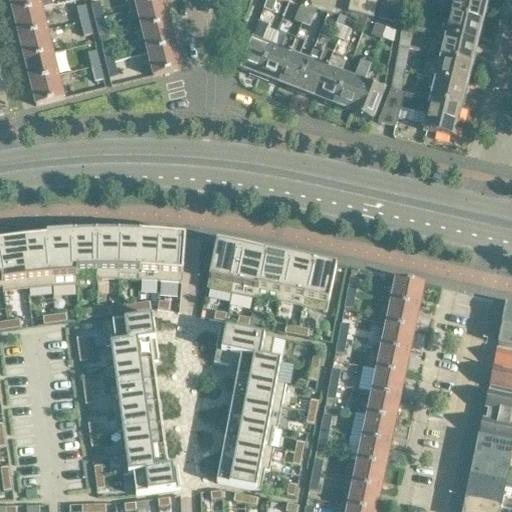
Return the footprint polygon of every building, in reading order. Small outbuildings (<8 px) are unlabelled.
[(9,0),(13,17),(42,10),(53,7),(51,0),(9,0)] [(104,18),(99,0),(89,0),(95,21),(104,18)] [(164,3),(163,0),(133,0),(136,10),(164,3)] [(272,14),(276,2),(269,0),(268,0),(264,11),(272,14)] [(394,25),(400,4),(383,0),(378,20),(394,25)] [(485,13),(488,2),(480,0),(453,0),(450,16),(485,24),(487,14),(485,13)] [(373,20),(376,8),(351,1),(348,14),(373,20)] [(170,26),(164,3),(136,10),(142,33),(170,26)] [(89,22),(86,8),(77,10),(80,24),(89,22)] [(302,26),(309,10),(301,8),(294,23),(302,26)] [(48,32),(42,10),(13,17),(19,40),(48,32)] [(310,30),(317,12),(317,11),(309,10),(302,26),(310,30)] [(482,34),(485,24),(450,16),(445,37),(477,45),(480,34),(482,34)] [(109,41),(104,18),(95,21),(100,44),(109,41)] [(346,44),(356,22),(356,21),(348,19),(343,29),(339,41),(346,44)] [(93,37),(89,22),(80,24),(84,39),(93,37)] [(176,49),(170,26),(142,33),(148,56),(176,49)] [(262,46),(268,30),(257,26),(240,70),(250,74),(249,76),(259,80),(271,49),(262,46)] [(339,41),(343,29),(336,26),(331,38),(339,41)] [(382,41),(386,30),(379,27),(374,38),(382,41)] [(425,32),(403,27),(399,49),(409,51),(419,54),(425,32)] [(386,30),(382,40),(393,45),(395,34),(386,30)] [(53,55),(48,32),(19,40),(25,62),(53,55)] [(474,56),(477,45),(445,37),(440,58),(474,67),(477,56),(474,56)] [(278,85),(296,41),(286,38),(281,53),(271,49),(259,80),(268,84),(269,81),(278,85)] [(296,94),(308,64),(299,60),(305,45),(296,41),(278,85),(288,89),(287,91),(296,94)] [(181,72),(176,49),(148,56),(153,79),(181,72)] [(405,73),(409,51),(399,49),(395,70),(405,73)] [(111,50),(102,52),(106,66),(115,64),(111,50)] [(308,64),(296,94),(306,98),(306,96),(315,99),(332,55),(324,52),(322,56),(313,53),(308,64)] [(100,68),(97,53),(88,55),(92,70),(100,68)] [(59,78),(53,55),(25,62),(30,85),(59,78)] [(332,55),(315,99),(323,102),(322,104),(332,108),(344,78),(350,62),(342,59),(332,55)] [(472,77),(474,67),(440,58),(434,80),(467,87),(470,76),(472,77)] [(352,114),(370,70),(372,64),(363,61),(355,82),(344,78),(332,108),(341,112),(342,109),(352,114)] [(118,78),(115,64),(106,66),(110,81),(118,78)] [(104,82),(100,68),(92,70),(95,84),(104,82)] [(372,123),(384,92),(374,88),(379,74),(370,70),(352,114),(352,116),(372,123)] [(401,95),(405,73),(395,70),(391,92),(390,93),(401,95)] [(65,101),(59,78),(30,85),(36,108),(65,101)] [(462,110),(467,87),(434,80),(429,101),(429,102),(462,110)] [(398,121),(405,96),(401,95),(390,93),(378,125),(396,130),(398,121)] [(454,140),(462,110),(429,102),(429,101),(405,96),(398,121),(425,127),(423,133),(454,140)] [(97,235),(74,236),(76,274),(76,273),(96,273),(97,273),(97,235)] [(97,273),(96,273),(96,283),(119,283),(119,278),(118,278),(119,235),(98,235),(97,235),(97,273)] [(119,235),(118,278),(119,278),(138,278),(139,278),(141,236),(141,235),(120,235),(119,235)] [(74,236),(48,237),(52,289),(77,288),(76,273),(76,274),(74,236)] [(138,278),(138,283),(159,285),(163,237),(141,236),(139,278),(138,278)] [(28,239),(22,240),(28,292),(52,289),(48,237),(42,238),(41,240),(38,241),(33,242),(30,241),(29,240),(28,239)] [(163,237),(159,285),(182,286),(185,239),(163,237)] [(0,242),(0,266),(4,290),(2,290),(3,295),(28,292),(22,240),(16,241),(14,243),(12,244),(7,245),(4,245),(2,242),(0,242)] [(216,244),(206,291),(231,296),(241,250),(216,244)] [(241,250),(231,296),(256,302),(257,300),(255,299),(265,255),(264,254),(241,250)] [(265,255),(255,299),(257,300),(279,304),(289,258),(264,253),(264,254),(265,255)] [(289,258),(279,304),(302,309),(312,263),(289,258)] [(312,263),(302,309),(327,314),(336,268),(312,263)] [(358,281),(350,280),(347,294),(356,296),(358,281)] [(419,310),(424,286),(396,280),(391,304),(419,310)] [(353,311),(356,296),(347,294),(344,309),(353,311)] [(159,303),(157,311),(169,313),(171,305),(159,303)] [(150,304),(138,306),(139,314),(151,312),(150,304)] [(414,332),(419,310),(391,304),(386,327),(414,332)] [(138,306),(126,307),(127,315),(139,314),(138,306)] [(511,308),(506,307),(502,328),(511,329),(511,308)] [(110,310),(98,311),(99,319),(111,318),(110,310)] [(98,311),(86,313),(87,321),(99,319),(98,311)] [(215,314),(214,322),(226,324),(227,316),(215,314)] [(66,316),(54,317),(56,325),(68,324),(66,316)] [(54,317),(42,319),(44,327),(56,325),(54,317)] [(239,318),(237,326),(249,329),(250,321),(239,318)] [(152,319),(103,326),(106,349),(111,349),(111,348),(155,342),(154,335),(155,335),(153,323),(152,323),(152,319)] [(250,321),(249,329),(261,331),(262,323),(250,321)] [(20,322),(8,324),(9,332),(21,330),(20,322)] [(8,324),(0,324),(0,332),(9,332),(8,324)] [(350,327),(341,326),(338,341),(347,343),(350,327)] [(286,327),(284,335),(296,338),(298,329),(286,327)] [(410,355),(414,332),(386,327),(381,349),(410,355)] [(511,329),(502,328),(498,347),(511,349),(511,329)] [(298,329),(296,338),(308,340),(310,332),(298,329)] [(219,337),(216,352),(269,364),(270,362),(274,340),(221,330),(220,332),(221,332),(220,338),(219,337)] [(84,339),(76,340),(78,352),(86,351),(84,339)] [(344,356),(347,343),(338,341),(335,355),(344,356)] [(155,342),(111,348),(111,349),(113,369),(154,364),(154,365),(158,364),(157,361),(158,361),(156,348),(155,348),(155,342)] [(405,378),(410,355),(381,349),(377,372),(405,378)] [(511,353),(497,350),(493,370),(511,373),(511,353)] [(86,351),(78,352),(79,364),(88,363),(86,351)] [(216,352),(214,365),(239,370),(237,378),(276,387),(276,385),(280,364),(270,362),(269,364),(216,352)] [(313,358),(311,370),(319,372),(321,360),(313,358)] [(154,364),(113,369),(116,389),(116,390),(156,385),(155,379),(156,379),(154,365),(154,364)] [(365,369),(360,393),(372,395),(400,401),(405,378),(377,372),(365,369)] [(311,370),(308,382),(316,384),(319,372),(311,370)] [(511,373),(493,370),(489,390),(511,394),(511,373)] [(338,387),(340,373),(332,371),(329,385),(338,387)] [(236,381),(233,393),(235,394),(233,400),(282,410),(286,387),(276,385),(276,387),(237,378),(236,381)] [(90,382),(82,383),(84,395),(92,394),(90,382)] [(116,389),(111,390),(115,412),(159,406),(158,404),(159,404),(158,391),(157,391),(156,385),(116,390),(116,389)] [(335,402),(338,387),(329,385),(326,400),(335,402)] [(92,394),(84,395),(85,407),(93,406),(92,394)] [(511,398),(489,394),(485,412),(488,413),(487,417),(511,422),(511,398)] [(395,424),(400,401),(372,395),(367,418),(395,424)] [(231,406),(229,418),(229,421),(273,430),(273,428),(278,429),(282,410),(233,400),(232,406),(231,406)] [(310,402),(308,414),(316,415),(319,403),(310,402)] [(159,406),(115,412),(118,435),(122,434),(122,433),(161,428),(161,422),(162,422),(160,409),(159,409),(159,406)] [(308,414),(306,426),(314,427),(316,415),(308,414)] [(331,419),(323,417),(320,431),(328,434),(331,419)] [(511,422),(487,417),(486,422),(483,421),(479,440),(511,446),(511,422)] [(390,447),(395,424),(367,418),(362,441),(390,447)] [(226,436),(225,442),(269,450),(269,449),(273,430),(229,421),(229,423),(228,423),(225,436),(226,436)] [(96,425),(88,426),(89,438),(98,437),(96,425)] [(161,428),(122,433),(122,434),(125,454),(125,455),(164,449),(164,447),(165,447),(163,434),(162,434),(161,428)] [(326,448),(328,434),(320,431),(317,446),(326,448)] [(98,437),(89,438),(91,450),(99,449),(98,437)] [(511,446),(479,440),(474,461),(510,469),(511,460),(511,446)] [(386,470),(390,447),(362,441),(357,463),(386,470)] [(222,457),(221,463),(265,472),(265,473),(269,473),(274,450),(269,449),(269,450),(225,442),(224,448),(223,448),(221,457),(222,457)] [(297,443),(294,455),(302,457),(305,445),(297,443)] [(125,454),(120,454),(123,478),(133,476),(133,475),(167,471),(167,470),(167,464),(168,464),(166,455),(165,455),(164,449),(125,455),(125,454)] [(294,455),(292,467),(300,469),(302,457),(294,455)] [(511,478),(508,478),(510,469),(474,461),(470,481),(511,490),(511,478)] [(217,484),(217,485),(260,494),(265,473),(265,472),(221,463),(218,478),(219,479),(218,484),(217,484)] [(314,463),(311,477),(320,479),(323,465),(314,463)] [(381,492),(386,470),(357,463),(353,486),(381,492)] [(102,467),(94,469),(95,481),(103,479),(102,467)] [(167,471),(133,475),(133,476),(136,498),(180,492),(178,476),(177,476),(176,470),(177,470),(177,468),(167,470),(167,471)] [(8,469),(0,470),(2,482),(10,481),(8,469)] [(317,494),(320,479),(311,477),(308,492),(317,494)] [(103,479),(95,481),(97,493),(105,492),(103,479)] [(10,481),(2,482),(3,494),(12,493),(10,481)] [(511,500),(511,490),(470,481),(466,502),(502,510),(504,498),(511,500)] [(289,486),(286,498),(294,499),(297,487),(289,486)] [(361,511),(376,511),(381,492),(353,486),(348,509),(361,511)] [(222,493),(210,495),(211,503),(223,501),(222,493)] [(235,496),(233,504),(245,506),(246,498),(235,496)] [(246,498),(245,506),(257,509),(258,500),(246,498)] [(170,500),(158,502),(159,510),(171,508),(170,500)] [(501,511),(502,510),(466,502),(463,511),(501,511)] [(148,503),(136,505),(136,511),(145,511),(149,511),(148,503)]
